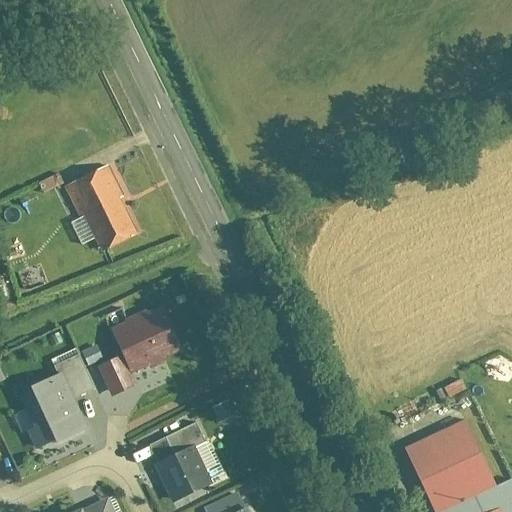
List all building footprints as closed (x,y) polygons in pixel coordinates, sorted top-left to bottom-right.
[(137,228),(102,161),(60,183),(95,249),(137,228)] [(169,304),(116,328),(138,374),(190,349),(169,304)] [(87,354),(93,364),(105,356),(99,346),(87,354)] [(78,348),(55,363),(60,370),(83,355),(78,348)] [(119,398),(142,386),(125,352),(102,363),(119,398)] [(54,378),(19,395),(44,447),(79,429),(54,378)] [(501,511),(455,421),(402,448),(435,511),(501,511)] [(166,457),(153,463),(172,503),(206,486),(191,454),(203,448),(193,427),(159,444),(166,457)] [(125,511),(114,493),(80,511),(125,511)]
